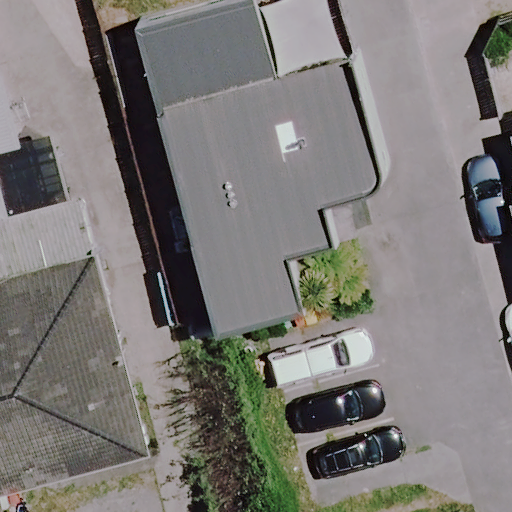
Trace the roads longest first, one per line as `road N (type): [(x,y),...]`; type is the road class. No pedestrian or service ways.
road 1 (unknown): [(206,511),(55,0)]
road 2 (unknown): [(381,0),(511,502)]
